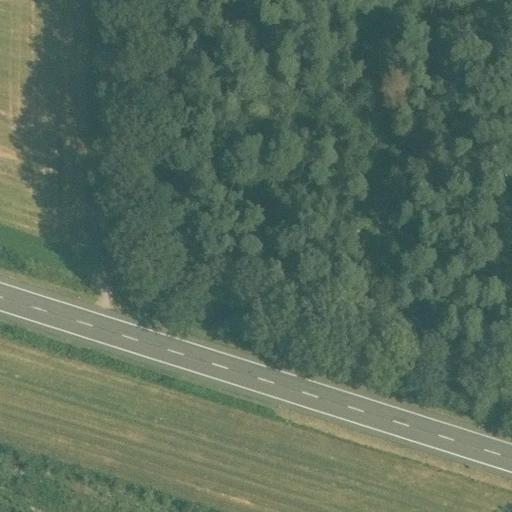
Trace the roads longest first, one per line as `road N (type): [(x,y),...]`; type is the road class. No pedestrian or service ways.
road 1 (secondary): [(0,299),(511,461)]
road 2 (track): [(96,329),(96,0)]
